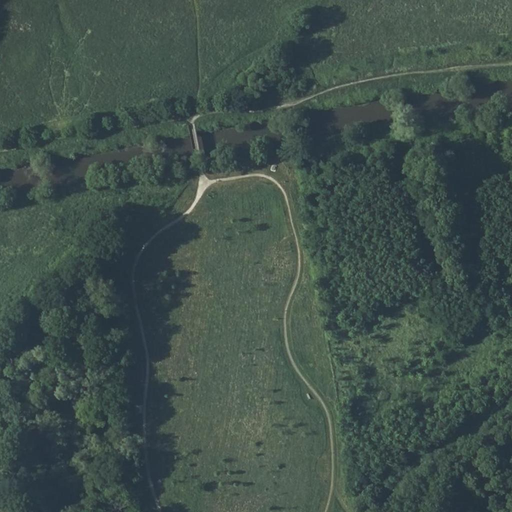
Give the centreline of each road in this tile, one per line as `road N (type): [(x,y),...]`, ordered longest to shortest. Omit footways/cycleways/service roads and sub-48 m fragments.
road 1 (track): [(330,511),(330,420),(288,359),(282,319),(297,250),(285,194),(254,174),(202,182)]
road 2 (track): [(202,182),(193,207),(148,240),(130,277),(145,357),(144,472),(156,511)]
